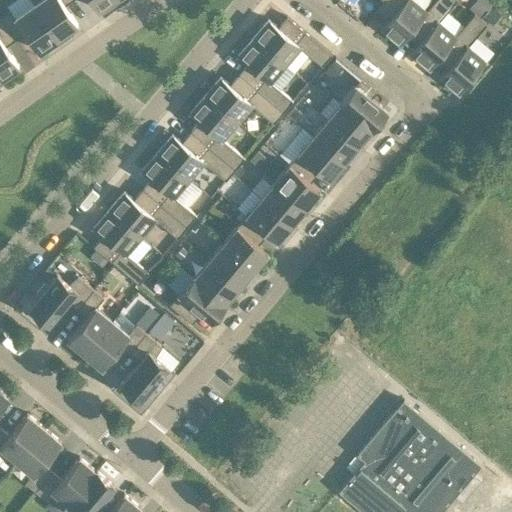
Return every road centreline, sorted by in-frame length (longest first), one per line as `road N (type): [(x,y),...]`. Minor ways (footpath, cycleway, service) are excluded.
road 1 (residential): [(132,457),(424,104),(297,0)]
road 2 (residential): [(256,0),(0,295)]
road 3 (residential): [(158,0),(0,114)]
road 4 (residential): [(132,457),(0,346)]
